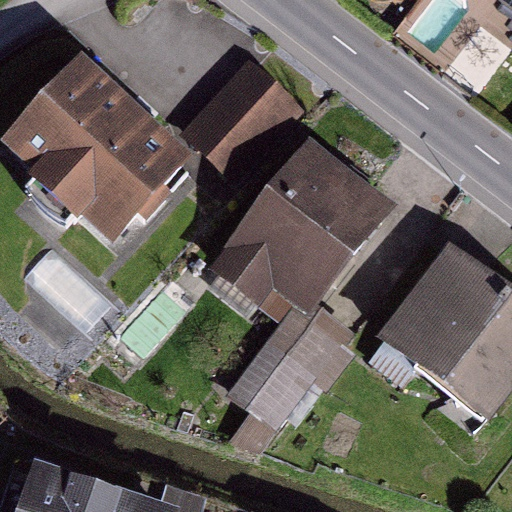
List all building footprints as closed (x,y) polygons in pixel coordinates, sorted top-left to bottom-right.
[(511,0),(501,0),(511,8),(511,0)] [(81,63),(7,142),(122,248),(196,169),(81,63)] [(252,72),(183,142),(234,191),(303,121),(252,72)] [(305,154),(215,265),(284,320),(229,388),(271,421),(345,329),(325,313),(395,226),(305,154)] [(511,295),(455,253),(387,344),(500,428),(511,411),(511,295)] [(131,511),(30,480),(20,511),(131,511)]
